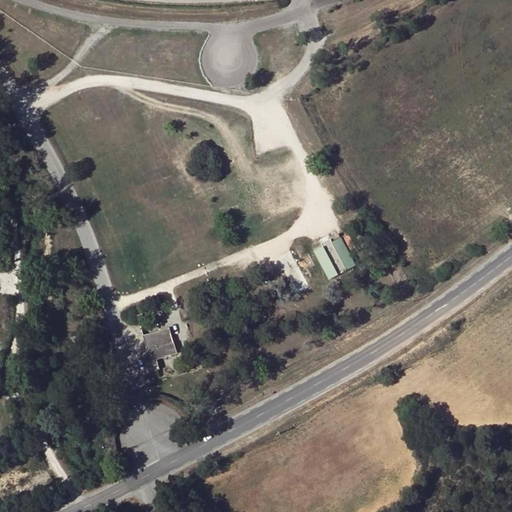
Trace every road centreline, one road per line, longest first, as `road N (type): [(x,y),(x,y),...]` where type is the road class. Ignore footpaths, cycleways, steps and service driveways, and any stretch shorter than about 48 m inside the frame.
road 1 (tertiary): [(511,251),(365,357),(81,508)]
road 2 (residential): [(81,508),(10,385),(21,311),(10,215)]
road 3 (unknown): [(103,25),(226,29),(336,0)]
road 4 (unknown): [(254,51),(226,29),(206,48),(204,64),(227,86),(250,76),(255,59)]
road 5 (unknown): [(255,104),(306,63),(313,32),(306,0)]
